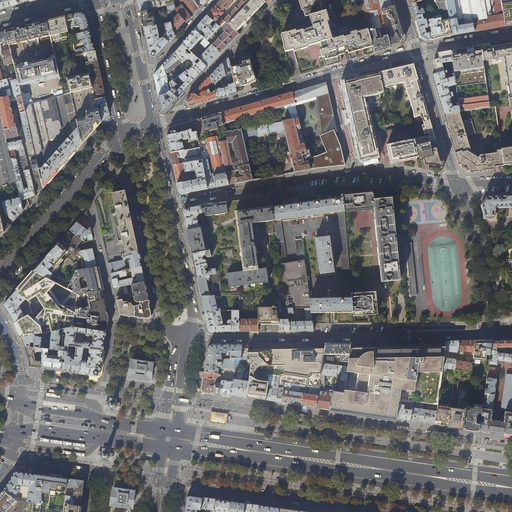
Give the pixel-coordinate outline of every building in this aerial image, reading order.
[(147,10),(166,5),(165,0),(137,0),(140,11),(140,12),(147,10)] [(165,0),(166,5),(167,9),(169,14),(171,12),(175,9),(179,14),(186,24),(191,18),(181,5),(175,9),(173,0),(180,0),(179,1),(181,4),(184,3),(194,15),(199,9),(194,0),(165,0)] [(194,0),(199,9),(207,0),(194,0)] [(248,0),(220,0),(207,15),(213,21),(216,24),(220,27),(225,21),(227,24),(228,24),(250,1),(248,0)] [(265,1),(263,0),(248,0),(250,1),(228,24),(230,26),(236,31),(265,1)] [(298,0),(301,11),(303,11),(305,17),(309,16),(310,19),(308,20),(309,23),(310,24),(311,24),(312,28),(307,30),(303,31),(302,29),(286,34),(286,33),(281,35),(284,45),(283,45),(285,53),(291,51),(293,50),(294,52),(307,48),(307,47),(320,43),(322,50),(320,50),(319,51),(319,52),(320,57),(321,58),(322,57),(325,67),(336,64),(341,62),(342,62),(342,61),(340,55),(342,54),(344,53),(344,52),(347,51),(350,60),(353,59),(356,58),(356,57),(357,57),(357,56),(355,51),(362,49),(363,55),(364,55),(365,56),(368,54),(374,53),(369,30),(361,0),(353,0),(340,5),(338,0),(298,0)] [(379,28),(385,27),(379,1),(378,0),(361,0),(369,30),(375,29),(379,28)] [(410,0),(418,26),(422,38),(425,40),(427,40),(430,39),(428,33),(426,33),(425,28),(427,28),(426,22),(426,20),(424,21),(423,16),(425,16),(423,6),(420,7),(419,3),(422,2),(421,0),(410,0)] [(443,11),(448,11),(445,0),(435,0),(437,7),(438,7),(439,10),(442,10),(443,11)] [(445,0),(448,11),(450,21),(452,35),(457,35),(469,32),(474,31),(473,23),(473,24),(472,18),(468,0),(445,0)] [(468,0),(472,18),(473,24),(473,23),(474,31),(482,30),(493,28),(505,26),(500,0),(468,0)] [(511,0),(500,0),(505,26),(511,25),(511,24),(511,0)] [(399,14),(396,5),(387,8),(381,9),(382,15),(388,13),(388,15),(388,16),(388,18),(390,19),(391,26),(390,26),(391,31),(392,32),(393,32),(394,33),(393,34),(393,35),(388,37),(391,48),(397,46),(400,45),(405,36),(404,32),(399,14)] [(148,14),(147,10),(140,12),(142,23),(143,28),(151,26),(154,26),(152,13),(148,14)] [(171,12),(169,14),(171,23),(173,30),(174,34),(176,32),(178,30),(180,31),(186,24),(179,14),(175,18),(171,12)] [(86,16),(80,13),(73,15),(74,20),(66,23),(71,42),(72,42),(78,41),(77,35),(90,31),(87,22),(86,16)] [(213,35),(220,27),(216,24),(213,21),(207,15),(201,22),(194,29),(202,37),(204,39),(209,43),(211,45),(221,54),(228,46),(234,39),(239,34),(236,31),(230,26),(225,32),(218,39),(213,35)] [(64,43),(71,42),(66,23),(64,17),(55,19),(47,21),(50,36),(51,40),(55,59),(56,61),(68,58),(64,43)] [(428,33),(430,39),(452,35),(450,21),(441,22),(441,19),(433,21),(433,20),(426,22),(427,28),(428,33)] [(26,26),(5,31),(9,46),(28,41),(27,42),(30,50),(32,50),(33,49),(34,48),(36,48),(38,48),(39,47),(38,44),(37,44),(36,39),(50,36),(47,21),(26,26)] [(154,26),(151,26),(143,28),(146,38),(150,56),(151,57),(156,58),(175,36),(174,34),(173,30),(171,23),(154,26)] [(225,32),(230,26),(228,24),(227,24),(222,29),(225,32)] [(202,37),(194,29),(187,38),(182,43),(188,49),(190,51),(202,37)] [(1,32),(0,32),(0,43),(0,44),(2,43),(3,44),(4,44),(4,46),(5,45),(6,48),(7,49),(9,48),(9,46),(5,31),(1,32)] [(93,40),(90,31),(77,35),(78,41),(81,41),(81,39),(83,39),(85,48),(83,49),(75,50),(76,56),(84,54),(95,51),(93,40)] [(209,43),(204,39),(200,43),(205,48),(209,43)] [(0,88),(4,87),(5,89),(3,89),(2,91),(4,97),(10,95),(11,95),(7,79),(8,79),(3,80),(0,68),(0,52),(0,53),(1,56),(3,55),(2,51),(0,44),(0,43),(0,88)] [(188,49),(182,43),(176,50),(173,53),(182,63),(186,59),(187,59),(188,59),(193,63),(192,63),(192,64),(193,65),(189,70),(187,70),(185,72),(195,81),(201,74),(207,68),(200,61),(197,65),(195,62),(198,59),(191,53),(189,55),(185,51),(188,49)] [(489,44),(480,46),(483,61),(492,60),(497,60),(497,58),(503,57),(509,99),(511,98),(511,43),(490,47),(489,44)] [(214,61),(221,54),(211,45),(198,59),(200,61),(207,68),(214,61)] [(458,50),(451,51),(452,62),(453,69),(458,102),(458,104),(459,112),(490,108),(483,61),(480,46),(473,47),(458,50)] [(2,51),(3,55),(5,65),(13,63),(10,49),(2,51)] [(234,56),(236,61),(230,62),(230,65),(235,83),(235,87),(241,85),(241,86),(251,83),(251,82),(256,81),(250,60),(252,59),(249,49),(238,52),(234,56)] [(96,53),(95,51),(84,54),(85,59),(89,58),(89,62),(97,61),(96,53)] [(442,64),(452,62),(451,51),(447,52),(439,53),(440,60),(433,62),(436,70),(437,74),(444,71),(442,64)] [(182,63),(173,53),(168,59),(163,65),(166,73),(167,73),(170,72),(174,68),(176,70),(178,68),(176,67),(179,64),(181,67),(184,65),(182,63)] [(224,61),(223,63),(228,85),(235,83),(230,65),(230,62),(229,57),(228,57),(224,61)] [(22,67),(14,69),(16,77),(17,80),(18,84),(59,75),(56,61),(55,59),(48,60),(49,63),(38,66),(38,64),(34,65),(34,67),(23,69),(22,67)] [(101,78),(97,61),(89,62),(88,63),(86,63),(89,74),(90,76),(91,76),(90,73),(92,72),(93,78),(90,78),(92,87),(95,99),(98,99),(98,98),(97,95),(100,94),(101,98),(105,97),(101,78)] [(213,72),(209,76),(214,83),(216,92),(217,98),(227,95),(237,92),(235,87),(235,83),(228,85),(223,63),(217,68),(213,72)] [(379,72),(383,87),(406,82),(409,96),(408,96),(413,114),(415,113),(416,117),(421,116),(421,118),(422,118),(425,127),(422,128),(425,136),(415,139),(416,146),(436,141),(432,128),(427,110),(422,92),(414,64),(379,72)] [(168,77),(167,73),(166,73),(163,65),(158,70),(154,75),(155,81),(158,96),(166,95),(171,91),(168,81),(167,81),(167,80),(167,79),(167,77),(168,77)] [(8,79),(16,77),(14,69),(14,67),(6,69),(8,79)] [(383,91),(383,87),(379,72),(378,67),(364,71),(359,73),(360,78),(357,79),(356,74),(343,77),(342,78),(343,82),(339,83),(339,86),(342,100),(345,112),(349,127),(355,157),(360,156),(361,159),(364,159),(378,155),(364,96),(383,91)] [(444,71),(437,74),(432,75),(436,88),(441,106),(443,114),(459,112),(458,104),(456,104),(456,107),(452,107),(451,104),(450,99),(451,98),(453,97),(452,93),(450,94),(449,92),(448,89),(449,88),(453,87),(455,102),(458,102),(453,69),(451,70),(452,77),(446,79),(444,73),(447,73),(446,71),(444,71)] [(176,79),(173,81),(170,83),(172,90),(171,91),(178,98),(188,88),(195,81),(185,72),(176,79)] [(90,78),(90,76),(89,74),(68,79),(71,92),(92,87),(90,78)] [(207,90),(214,83),(209,76),(204,82),(191,95),(186,101),(189,106),(197,104),(210,100),(217,98),(216,92),(208,94),(207,90)] [(0,97),(0,113),(0,115),(17,184),(20,197),(23,210),(29,204),(27,199),(30,197),(31,200),(32,201),(34,198),(36,197),(22,141),(19,141),(16,129),(17,129),(17,128),(16,128),(10,102),(17,100),(23,126),(29,156),(35,155),(23,106),(18,84),(17,80),(10,81),(14,97),(10,95),(4,97),(0,97)] [(306,150),(311,169),(345,165),(340,146),(335,133),(337,132),(330,102),(326,84),(316,86),(292,93),(294,100),(299,99),(300,101),(317,97),(321,139),(327,155),(317,158),(311,157),(309,150),(306,150)] [(178,98),(171,91),(166,95),(158,96),(160,104),(161,111),(164,112),(165,112),(175,101),(178,98)] [(225,123),(295,103),(294,100),(292,93),(292,92),(285,94),(265,100),(247,105),(230,110),(221,113),(226,136),(227,141),(233,165),(234,171),(237,183),(244,182),(253,180),(243,138),(264,134),(265,136),(282,133),(284,139),(286,138),(295,173),(311,169),(306,150),(302,134),(300,123),(299,118),(227,132),(225,123)] [(77,120),(71,93),(64,95),(63,95),(70,124),(77,121),(77,120)] [(40,101),(49,140),(56,138),(56,136),(59,135),(60,133),(59,130),(61,129),(54,97),(40,101)] [(107,106),(105,97),(101,98),(98,98),(98,99),(95,99),(97,106),(101,105),(102,108),(98,109),(101,123),(102,122),(107,117),(109,114),(107,106)] [(511,120),(511,147),(501,149),(503,165),(511,164),(511,98),(509,99),(511,120)] [(23,106),(35,155),(36,158),(39,157),(41,155),(40,152),(42,152),(31,104),(23,106)] [(87,117),(77,120),(77,121),(79,127),(82,144),(95,130),(101,123),(98,109),(86,111),(87,115),(86,115),(87,117),(87,116),(87,117)] [(475,134),(471,119),(462,121),(459,112),(443,114),(458,165),(471,172),(473,172),(467,154),(471,154),(468,152),(470,149),(466,136),(475,134)] [(206,117),(201,119),(205,138),(217,136),(218,137),(226,136),(221,113),(217,114),(206,117)] [(0,115),(0,114),(0,187),(17,184),(0,115)] [(198,120),(194,120),(198,140),(198,142),(206,140),(205,138),(201,119),(198,120)] [(198,140),(194,120),(187,123),(174,127),(172,127),(171,129),(167,135),(167,137),(170,153),(185,151),(183,144),(181,143),(180,140),(182,140),(184,141),(189,140),(189,141),(190,142),(198,140)] [(77,150),(82,144),(79,127),(68,139),(67,138),(65,140),(66,141),(57,152),(56,151),(54,152),(56,153),(46,164),(45,163),(43,165),(45,166),(42,168),(39,169),(40,174),(41,177),(43,188),(53,177),(68,160),(77,150)] [(219,143),(218,137),(217,136),(205,138),(206,140),(209,157),(212,169),(223,167),(224,173),(221,174),(220,170),(216,171),(215,173),(215,175),(213,175),(215,182),(216,187),(222,186),(229,185),(226,173),(225,167),(219,143)] [(419,157),(416,146),(415,139),(387,145),(390,163),(396,162),(419,157)] [(209,157),(206,140),(198,142),(199,145),(200,148),(200,149),(205,148),(207,157),(209,157)] [(227,141),(219,143),(225,167),(233,165),(227,141)] [(442,162),(441,158),(438,148),(436,141),(416,146),(419,157),(420,161),(424,160),(424,161),(427,161),(428,162),(442,162)] [(501,149),(500,143),(491,144),(493,153),(480,155),(479,156),(478,158),(471,154),(467,154),(473,172),(494,169),(499,169),(499,166),(503,165),(501,149)] [(200,149),(200,148),(197,148),(185,151),(170,153),(172,161),(173,165),(183,164),(199,161),(202,161),(202,160),(200,149)] [(207,157),(205,148),(200,149),(202,160),(202,161),(208,189),(211,188),(216,187),(215,182),(210,183),(209,176),(211,176),(207,157)] [(34,175),(40,174),(39,169),(36,159),(31,161),(34,175)] [(173,165),(176,183),(177,184),(178,191),(179,192),(181,193),(182,194),(193,192),(208,189),(202,161),(199,161),(200,164),(199,165),(199,161),(183,164),(173,165)] [(234,171),(226,173),(229,185),(233,184),(237,183),(234,171)] [(125,254),(138,251),(137,248),(133,230),(130,215),(127,201),(125,191),(112,193),(125,254)] [(343,196),(344,211),(354,210),(374,208),(381,281),(399,280),(391,197),(374,199),(373,193),(343,196)] [(295,203),(272,206),(273,211),(274,220),(274,222),(276,232),(280,263),(287,262),(281,219),(338,211),(340,241),(342,269),(343,269),(345,299),(309,299),(311,313),(353,312),(351,294),(344,211),(343,196),(343,194),(341,194),(341,196),(314,200),(307,201),(300,202),(295,203)] [(482,209),(485,219),(494,218),(495,213),(495,208),(507,208),(511,207),(511,195),(504,196),(492,197),(486,197),(481,205),(482,209)] [(18,217),(23,210),(20,197),(2,202),(5,214),(13,221),(18,217)] [(200,206),(202,213),(205,212),(206,216),(228,213),(226,202),(200,206)] [(202,214),(202,213),(200,206),(185,208),(184,209),(183,212),(185,221),(187,230),(199,228),(197,217),(198,216),(199,216),(199,214),(202,214)] [(67,233),(73,238),(76,235),(83,241),(86,237),(85,236),(87,234),(87,235),(88,235),(89,240),(93,240),(89,221),(87,211),(80,219),(73,226),(67,233)] [(260,223),(274,222),(273,211),(240,216),(248,270),(266,268),(260,223)] [(10,225),(1,217),(4,232),(10,225)] [(199,228),(187,230),(192,254),(204,252),(201,234),(199,228)] [(84,242),(83,241),(76,235),(73,238),(68,243),(62,238),(60,241),(58,243),(68,251),(75,257),(80,250),(77,247),(79,244),(82,243),(84,242)] [(315,238),(320,274),(334,272),(329,236),(315,238)] [(295,239),(297,260),(304,259),(301,239),(295,239)] [(56,264),(68,251),(58,243),(43,260),(34,271),(48,279),(52,273),(58,266),(56,264)] [(406,246),(409,281),(415,281),(412,245),(406,246)] [(95,260),(92,248),(81,251),(80,250),(75,257),(78,259),(80,259),(82,270),(97,268),(95,260)] [(208,258),(211,257),(210,250),(204,252),(192,254),(193,260),(195,266),(207,263),(206,260),(205,259),(204,260),(203,257),(204,256),(206,256),(206,257),(208,258)] [(140,261),(138,251),(125,254),(123,255),(124,260),(108,264),(109,268),(111,273),(126,270),(124,260),(126,260),(126,259),(128,258),(129,261),(127,261),(128,264),(130,264),(130,266),(129,266),(129,269),(141,266),(140,261)] [(297,260),(287,262),(280,263),(285,295),(289,319),(290,331),(298,331),(314,331),(311,313),(309,299),(306,276),(304,259),(297,260)] [(208,266),(207,263),(195,266),(196,272),(197,278),(216,274),(216,270),(215,270),(215,268),(210,269),(209,270),(209,271),(207,271),(206,270),(206,268),(207,268),(208,266)] [(145,282),(143,274),(141,266),(129,269),(126,270),(111,273),(112,281),(114,288),(123,286),(127,286),(131,285),(145,282)] [(76,271),(69,285),(71,286),(71,285),(72,285),(75,284),(79,277),(86,276),(88,287),(80,289),(76,287),(74,287),(72,291),(77,294),(82,297),(83,293),(86,294),(87,293),(104,289),(103,283),(101,274),(99,267),(97,268),(82,270),(76,271)] [(248,270),(227,273),(229,287),(268,281),(266,268),(248,270)] [(221,296),(216,274),(197,278),(197,279),(201,296),(221,296)] [(145,285),(145,282),(131,285),(133,296),(132,296),(132,298),(134,297),(134,301),(137,303),(139,303),(149,301),(147,295),(145,285)] [(125,295),(123,286),(114,288),(115,292),(116,297),(122,296),(125,295)] [(106,300),(104,289),(87,293),(86,294),(84,298),(82,297),(77,294),(72,327),(106,332),(106,329),(107,321),(108,318),(105,306),(108,305),(106,300)] [(31,313),(29,303),(16,291),(10,297),(3,305),(8,312),(13,320),(15,323),(31,313)] [(373,292),(351,294),(353,312),(353,316),(376,314),(373,292)] [(123,301),(122,296),(116,297),(119,311),(120,315),(127,316),(134,317),(135,311),(135,306),(134,305),(132,304),(132,301),(131,301),(131,303),(123,301)] [(222,298),(222,296),(221,296),(201,296),(203,303),(205,314),(220,310),(220,309),(217,309),(215,299),(219,299),(219,298),(221,298),(222,298)] [(150,308),(149,301),(139,303),(139,305),(137,306),(137,304),(135,305),(136,306),(135,306),(135,311),(134,317),(148,319),(152,315),(150,308)] [(227,325),(223,326),(220,310),(205,314),(207,322),(208,330),(210,331),(211,332),(223,332),(239,332),(239,323),(237,323),(237,321),(239,320),(239,317),(239,311),(232,311),(231,320),(228,320),(227,321),(227,322),(227,325)] [(258,317),(258,325),(279,325),(278,319),(277,313),(258,313),(258,317)] [(258,317),(239,317),(239,320),(239,323),(239,332),(247,332),(259,332),(258,325),(258,317)] [(279,325),(279,331),(290,331),(289,319),(278,319),(279,325)] [(23,341),(25,346),(42,348),(49,349),(50,349),(64,351),(68,352),(68,351),(69,346),(72,327),(46,333),(21,336),(23,341)] [(106,332),(72,327),(69,346),(71,346),(84,348),(103,350),(105,339),(106,332)] [(471,370),(473,358),(476,340),(467,341),(459,341),(455,368),(471,370)] [(482,340),(476,340),(473,358),(486,359),(486,355),(490,355),(490,350),(492,340),(482,340)] [(511,348),(511,340),(500,340),(492,340),(490,350),(497,351),(497,348),(500,348),(500,349),(504,349),(504,348),(511,348)] [(453,372),(455,372),(455,368),(459,341),(452,341),(446,341),(446,347),(442,368),(453,370),(453,372)] [(325,343),(325,349),(324,354),(339,354),(339,356),(337,356),(337,360),(339,362),(348,363),(350,349),(350,343),(338,343),(325,343)] [(208,347),(207,355),(221,355),(221,352),(222,353),(227,353),(227,352),(230,352),(230,359),(235,359),(241,359),(242,344),(232,344),(216,344),(214,344),(211,344),(208,347)] [(43,368),(42,348),(25,346),(26,351),(28,357),(29,361),(30,366),(43,368)] [(83,353),(84,348),(71,346),(70,350),(71,351),(75,352),(74,356),(75,357),(75,360),(74,360),(70,356),(70,354),(69,351),(68,351),(68,352),(64,351),(63,371),(73,372),(80,373),(82,360),(83,354),(83,353)] [(357,348),(350,349),(348,363),(347,367),(343,393),(338,392),(333,392),(332,395),(330,409),(332,410),(358,413),(379,416),(396,419),(399,401),(413,403),(413,401),(423,403),(427,403),(437,405),(442,368),(446,347),(431,347),(412,347),(390,348),(369,348),(357,348)] [(48,355),(49,349),(42,348),(43,368),(54,370),(63,371),(64,351),(50,349),(50,351),(57,352),(56,356),(48,355)] [(100,366),(103,350),(84,348),(83,353),(83,354),(85,354),(86,350),(89,351),(89,353),(90,354),(90,358),(88,361),(82,360),(80,373),(87,374),(99,376),(100,366)] [(256,350),(248,350),(248,352),(247,360),(249,360),(251,360),(250,371),(249,375),(247,398),(248,398),(266,400),(268,382),(268,381),(269,378),(269,376),(279,377),(278,387),(278,388),(280,388),(281,389),(281,391),(283,391),(283,390),(283,386),(284,382),(300,385),(310,387),(319,388),(322,369),(324,356),(324,354),(325,349),(319,349),(313,349),(292,349),(279,350),(267,350),(256,350)] [(497,351),(490,350),(490,355),(488,364),(497,365),(497,360),(511,362),(511,354),(498,352),(497,351)] [(221,355),(207,355),(206,360),(222,362),(221,367),(235,368),(235,366),(235,359),(230,359),(221,359),(221,355)] [(334,357),(324,356),(322,369),(337,370),(337,375),(341,375),(338,392),(343,393),(347,367),(324,364),(325,360),(333,361),(334,357)] [(150,380),(152,380),(153,375),(151,375),(153,363),(132,360),(130,372),(128,372),(127,377),(129,377),(139,379),(150,380)] [(237,369),(235,368),(221,367),(222,362),(206,360),(206,362),(205,372),(218,374),(219,369),(220,369),(220,371),(221,371),(221,374),(222,375),(233,377),(235,377),(237,369)] [(482,408),(481,416),(484,417),(484,422),(481,421),(479,431),(495,433),(511,435),(511,432),(511,425),(510,425),(511,420),(511,374),(506,373),(501,408),(505,408),(503,421),(491,420),(498,368),(488,367),(486,381),(486,383),(489,383),(489,384),(488,386),(488,387),(488,388),(485,388),(484,398),(487,398),(487,399),(486,400),(486,401),(486,402),(486,403),(483,403),(483,406),(487,407),(487,409),(482,408)] [(469,382),(470,378),(471,370),(455,368),(455,372),(453,382),(458,383),(457,389),(459,389),(459,394),(460,394),(458,409),(450,407),(447,426),(454,427),(463,428),(467,399),(469,382)] [(245,370),(241,369),(237,369),(235,377),(233,377),(231,395),(242,397),(247,398),(249,375),(250,371),(245,370)] [(336,376),(337,375),(337,370),(322,369),(319,388),(316,407),(329,409),(330,409),(332,395),(333,392),(333,391),(330,391),(330,393),(324,392),(324,389),(326,390),(327,381),(324,380),(324,376),(336,376)] [(221,374),(218,374),(205,372),(204,378),(217,380),(218,378),(220,378),(220,379),(221,380),(222,375),(221,374)] [(221,383),(220,394),(221,394),(231,395),(233,377),(222,375),(221,380),(221,383)] [(270,381),(268,381),(268,382),(266,400),(271,401),(281,402),(283,391),(281,391),(272,390),(273,386),(278,387),(279,377),(269,376),(269,378),(272,379),(271,386),(269,385),(270,381)] [(217,381),(217,380),(204,378),(202,390),(204,391),(207,392),(214,393),(215,383),(216,383),(216,381),(217,381)] [(300,390),(300,385),(284,382),(283,386),(285,386),(286,386),(286,384),(288,384),(287,387),(286,387),(286,391),(283,390),(283,391),(281,402),(284,403),(295,404),(308,406),(316,407),(319,388),(310,387),(309,394),(307,394),(307,392),(303,391),(303,393),(296,392),(296,391),(299,391),(300,390)] [(118,410),(119,404),(116,403),(116,400),(110,399),(110,402),(106,402),(105,408),(109,408),(108,412),(114,413),(115,409),(118,410)] [(471,419),(473,400),(467,399),(463,428),(470,429),(479,431),(481,421),(471,419)] [(411,421),(413,403),(399,401),(396,419),(398,419),(411,421)] [(422,409),(423,403),(413,401),(413,403),(411,421),(422,423),(434,424),(437,405),(427,403),(426,409),(422,409)] [(450,407),(437,405),(434,424),(445,426),(447,426),(450,407)] [(210,422),(227,424),(228,414),(211,412),(210,422)] [(100,463),(108,464),(108,460),(112,461),(113,453),(109,453),(110,449),(102,448),(102,452),(98,451),(97,459),(101,459),(100,463)] [(9,482),(3,490),(14,498),(19,491),(20,487),(21,487),(20,490),(23,491),(22,501),(33,503),(37,474),(34,474),(26,473),(21,472),(15,471),(11,478),(9,482)] [(47,476),(37,474),(33,503),(31,511),(47,511),(49,507),(64,509),(65,503),(68,479),(60,478),(47,476)] [(82,496),(84,481),(80,481),(75,480),(68,479),(65,503),(80,506),(82,496)] [(120,506),(132,508),(135,491),(113,488),(113,489),(111,505),(120,506)] [(0,511),(31,511),(33,503),(22,501),(17,501),(14,498),(3,490),(2,492),(0,494),(0,511)] [(189,495),(187,497),(186,504),(184,511),(214,511),(216,499),(207,498),(201,497),(189,495)] [(214,511),(229,511),(230,501),(224,500),(216,499),(214,511)] [(238,502),(230,501),(229,511),(244,511),(245,503),(238,502)] [(79,511),(80,506),(65,503),(64,509),(49,507),(47,511),(79,511)] [(252,504),(245,503),(244,511),(258,511),(259,505),(252,504)]
